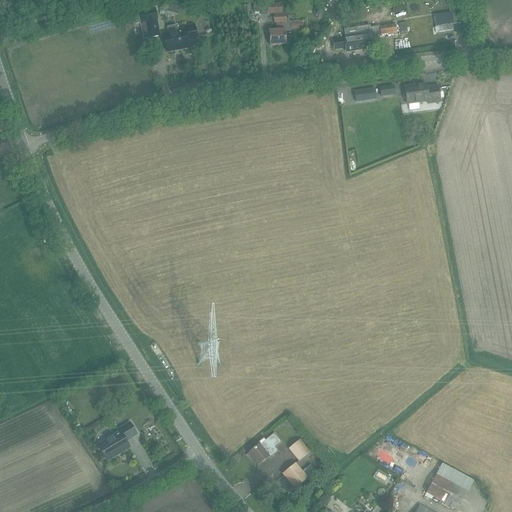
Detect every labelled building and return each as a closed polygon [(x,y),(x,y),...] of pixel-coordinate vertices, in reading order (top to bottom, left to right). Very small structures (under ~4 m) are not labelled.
[(282,5),(267,6),(267,14),(283,12),(282,5)] [(155,9),(140,12),(142,23),(140,23),(144,39),(159,36),(156,20),(157,20),(155,9)] [(269,32),(269,36),(270,46),(286,45),(285,32),(303,30),(302,21),(286,22),(286,15),(274,15),(274,24),(277,23),(277,31),(269,32)] [(163,35),(165,43),(167,53),(174,51),(173,49),(188,46),(187,41),(197,39),(194,25),(184,27),(184,30),(163,35)] [(395,25),(379,27),(381,35),(396,33),(395,25)] [(334,49),(345,47),(346,52),(374,47),(372,34),(359,36),(359,37),(333,41),(334,49)] [(407,100),(407,105),(428,102),(428,104),(440,102),(438,86),(426,88),(426,87),(414,88),(414,86),(405,88),(406,92),(403,94),(404,99),(407,100)] [(380,89),(381,97),(394,95),(393,87),(380,89)] [(375,89),(355,92),(356,102),(376,99),(375,89)] [(98,446),(102,453),(107,461),(129,448),(126,442),(137,435),(129,423),(118,430),(119,433),(98,446)] [(259,445),(256,448),(248,454),(258,466),(268,457),(270,459),(279,452),(275,448),(281,443),(274,433),(265,440),(264,439),(258,443),(260,445),(259,445)] [(288,449),(299,462),(309,453),(299,440),(288,449)] [(391,457),(389,460),(397,466),(400,462),(391,457)] [(295,490),(303,483),(316,472),(311,465),(302,472),(295,464),(283,475),(295,490)] [(474,481),(442,464),(426,493),(458,511),(474,481)] [(379,489),(386,494),(396,479),(390,474),(379,489)] [(374,502),(380,505),(384,498),(377,495),(374,502)]
